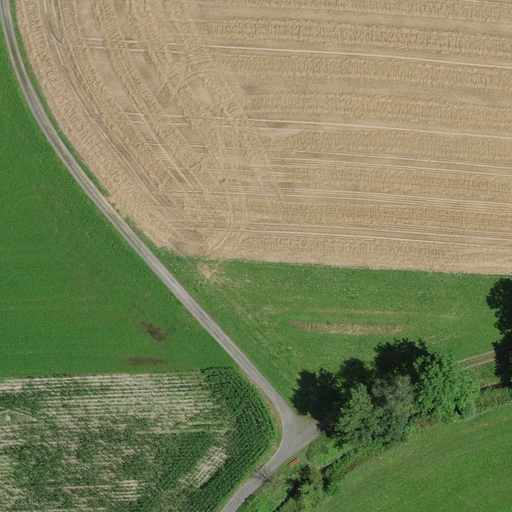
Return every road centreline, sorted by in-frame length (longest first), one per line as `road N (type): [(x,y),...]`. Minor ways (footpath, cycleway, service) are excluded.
road 1 (track): [(2,0),(19,70),(52,137),(131,242),(241,355),(286,415),(281,454),(235,511)]
road 2 (track): [(281,454),(412,392),(511,368)]
